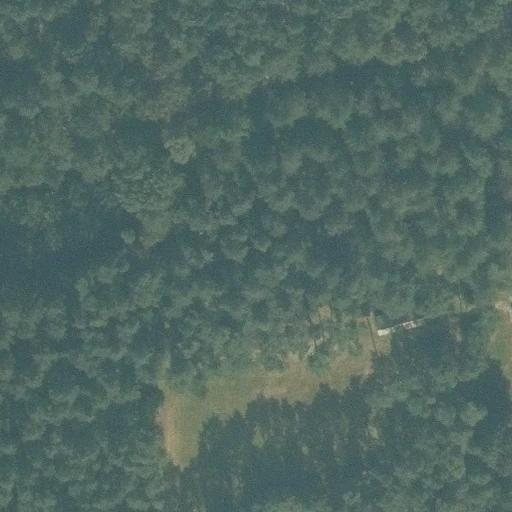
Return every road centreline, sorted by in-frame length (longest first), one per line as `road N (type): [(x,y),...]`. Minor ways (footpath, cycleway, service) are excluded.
road 1 (track): [(511,12),(0,143)]
road 2 (track): [(158,511),(160,141)]
